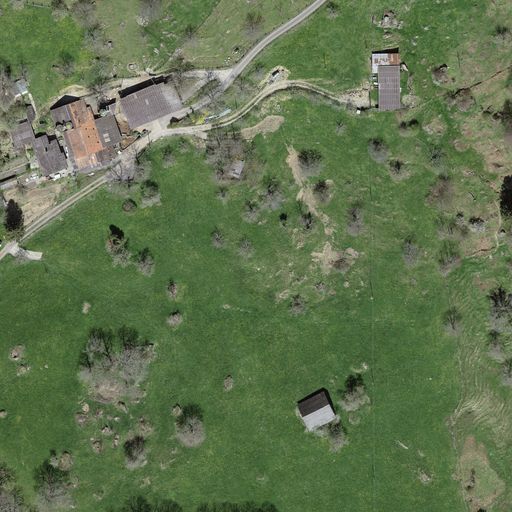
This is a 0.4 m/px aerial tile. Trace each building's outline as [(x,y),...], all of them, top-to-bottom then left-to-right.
[(377,72),(378,109),(401,109),(399,52),(372,53),(372,72),(377,72)] [(11,85),(15,96),(28,91),(23,79),(11,85)] [(155,83),(119,99),(132,127),(183,104),(172,79),(157,85),(155,83)] [(72,131),(82,167),(107,159),(108,162),(122,158),(117,144),(126,141),(118,117),(101,122),(97,109),(91,110),(88,101),(61,110),(61,114),(64,123),(79,118),(82,127),(72,131)] [(32,105),(25,108),(29,120),(36,118),(32,105)] [(33,139),(28,125),(12,130),(17,144),(33,139)] [(36,150),(45,174),(67,166),(64,158),(61,159),(55,142),(48,145),(46,140),(39,143),(41,148),(36,150)] [(323,391),(296,405),(306,425),(333,411),(323,391)]
